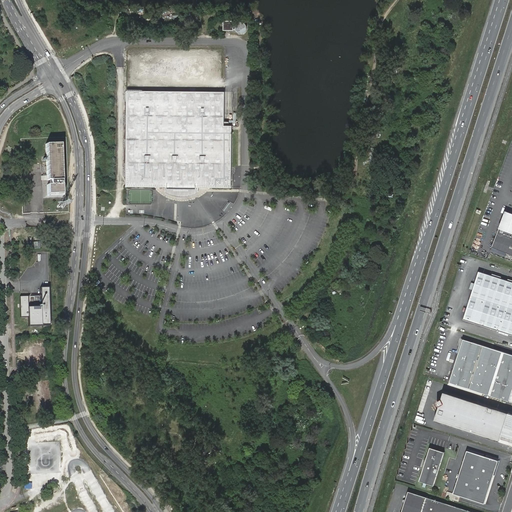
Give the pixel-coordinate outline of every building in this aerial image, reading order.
[(234,21),(224,21),(224,30),(234,30),(234,29),(236,29),(237,31),(238,32),(240,33),(242,34),(244,33),(246,32),(247,30),(248,27),(247,25),(246,24),(244,22),(242,22),(239,22),(238,24),(237,25),(236,26),(234,26),(234,21)] [(225,93),(127,92),(127,100),(126,187),(165,188),(167,188),(167,190),(176,190),(196,190),(196,188),(198,188),(231,189),(231,187),(232,127),(224,127),(225,93)] [(60,143),(45,144),(46,167),(42,167),(42,176),(46,176),(46,180),(49,180),(49,185),(47,185),(47,195),(62,195),(60,143)] [(511,215),(505,213),(492,248),(511,255),(511,215)] [(463,319),(511,334),(511,282),(479,271),(463,319)] [(30,296),(21,296),(21,317),(30,317),(30,326),(53,326),(53,286),(43,287),(44,306),(30,306),(30,296)] [(449,382),(462,343),(463,339),(461,339),(447,382),(449,382)] [(511,392),(511,354),(465,340),(464,344),(462,343),(449,382),(509,401),(511,392)] [(509,412),(444,392),(435,420),(500,441),(509,412)] [(444,453),(430,448),(419,482),(434,486),(444,453)] [(498,461),(467,451),(454,494),(485,504),(498,461)] [(401,511),(469,511),(470,511),(408,492),(401,511)]
